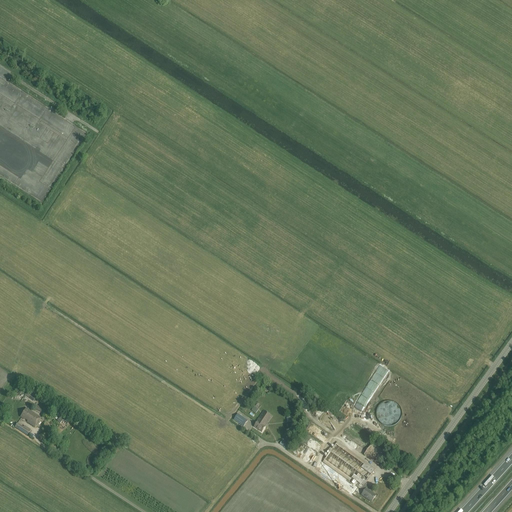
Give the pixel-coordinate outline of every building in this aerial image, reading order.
[(27,393),(25,395),(33,401),(35,398),(27,393)] [(35,427),(41,418),(26,408),(20,417),(24,420),(25,419),(28,421),(27,422),(35,427)] [(272,416),(265,411),(259,418),(259,419),(257,421),(258,422),(254,427),(261,432),(265,427),(264,426),(266,423),(267,423),(272,416)] [(17,423),(15,428),(27,436),(31,430),(24,426),(23,427),(17,423)] [(314,448),(318,445),(314,440),(310,444),(314,448)] [(369,485),(366,483),(375,469),(337,442),(323,463),(361,490),(361,489),(364,491),(362,495),(371,502),(376,496),(367,489),(369,485)] [(372,443),(364,455),(378,466),(387,454),(372,443)]
